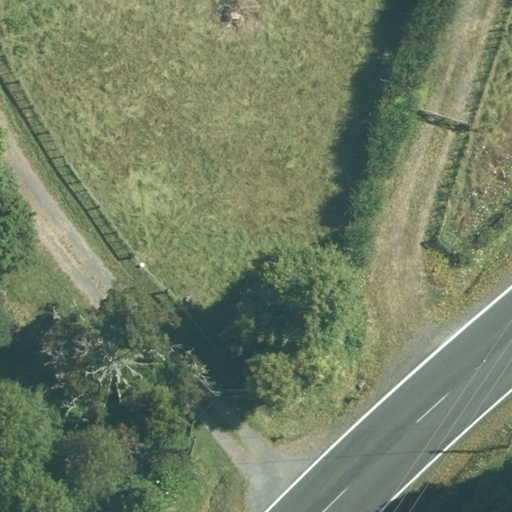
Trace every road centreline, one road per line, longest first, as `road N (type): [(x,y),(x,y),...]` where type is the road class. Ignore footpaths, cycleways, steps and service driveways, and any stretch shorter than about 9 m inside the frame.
road 1 (unknown): [(343,494),(0,172)]
road 2 (unknown): [(440,402),(437,217),(495,0)]
road 3 (tertiary): [(325,511),(511,339)]
